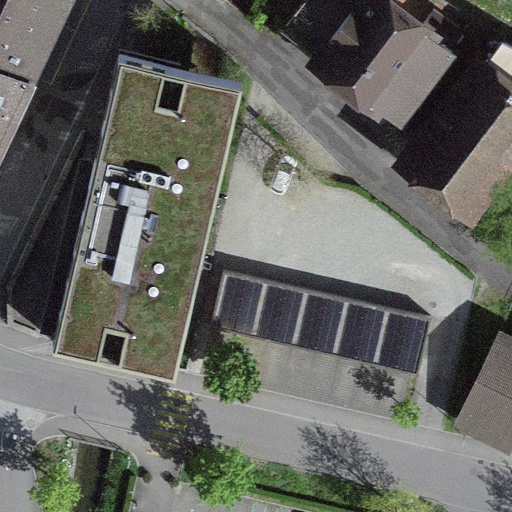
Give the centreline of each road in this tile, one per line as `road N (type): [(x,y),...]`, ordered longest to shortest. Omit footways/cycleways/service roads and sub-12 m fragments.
road 1 (unknown): [(187,0),(442,215),(511,259)]
road 2 (residential): [(111,0),(0,238)]
road 3 (residential): [(9,381),(1,431),(15,511)]
